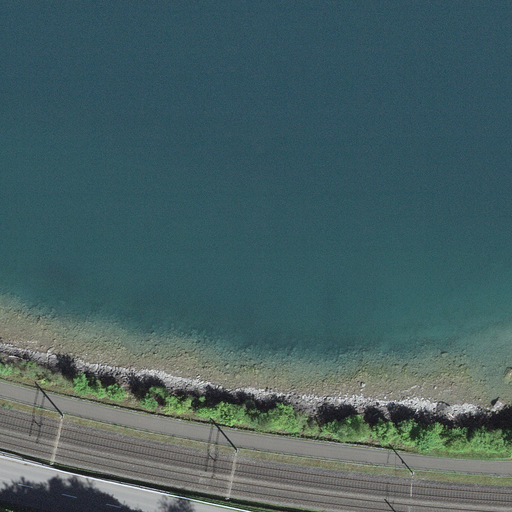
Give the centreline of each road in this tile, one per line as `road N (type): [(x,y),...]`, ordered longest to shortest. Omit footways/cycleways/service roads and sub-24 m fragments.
road 1 (track): [(511,468),(198,432),(0,389)]
road 2 (primary): [(139,511),(0,480)]
